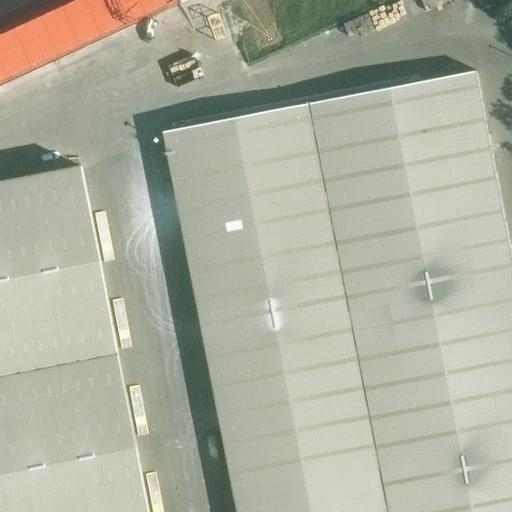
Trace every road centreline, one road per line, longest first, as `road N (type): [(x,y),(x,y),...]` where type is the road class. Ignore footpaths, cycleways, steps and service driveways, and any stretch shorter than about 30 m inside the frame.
road 1 (unknown): [(122,115),(234,80),(458,39),(490,55),(511,105)]
road 2 (unknown): [(191,511),(122,115)]
road 3 (unknown): [(0,137),(122,115)]
